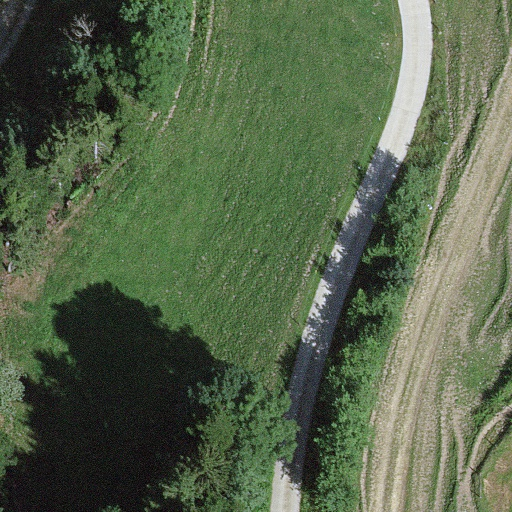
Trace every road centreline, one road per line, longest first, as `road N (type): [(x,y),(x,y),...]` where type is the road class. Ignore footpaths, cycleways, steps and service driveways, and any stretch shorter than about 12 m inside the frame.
road 1 (track): [(282,511),(313,351),(412,80),(412,0)]
road 2 (track): [(405,511),(431,367),(511,155)]
